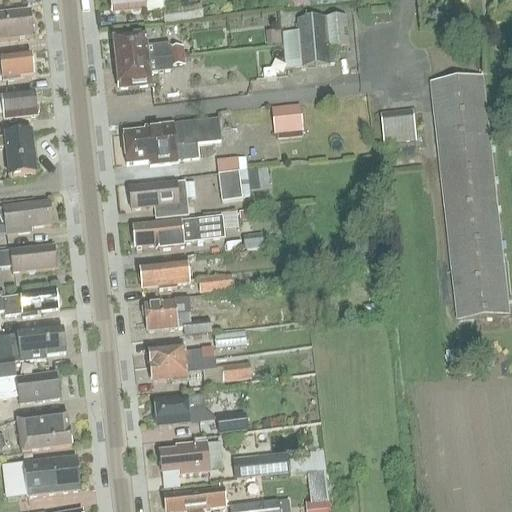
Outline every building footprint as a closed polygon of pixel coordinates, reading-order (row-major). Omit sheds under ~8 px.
[(169,0),(168,0),(110,0),(112,16),(146,13),(145,3),(169,0)] [(203,20),(201,6),(162,11),(164,25),(203,20)] [(0,42),(32,39),(29,16),(0,18),(0,42)] [(298,33),(282,34),(284,51),(286,74),(330,69),(328,50),(348,48),(345,19),(297,24),(298,33)] [(282,47),(280,32),(266,34),(267,49),(282,47)] [(113,40),(116,66),(183,60),(182,50),(170,51),(169,47),(147,49),(146,37),(113,40)] [(0,80),(2,81),(2,84),(19,82),(19,79),(33,78),(32,68),(34,65),(33,61),(31,59),(31,57),(0,60),(0,80)] [(183,60),(116,66),(118,92),(151,89),(150,76),(172,74),(172,69),(184,68),(183,60)] [(480,78),(431,84),(458,323),(507,317),(480,78)] [(0,118),(2,118),(3,124),(7,124),(9,125),(14,125),(16,123),(37,120),(37,117),(38,115),(38,110),(36,108),(34,96),(0,99),(0,118)] [(299,108),(274,111),(277,136),(302,133),(299,108)] [(380,115),(383,149),(416,146),(413,112),(380,115)] [(177,163),(198,161),(197,147),(220,145),(218,123),(145,131),(146,134),(123,137),(126,168),(149,166),(149,169),(178,166),(177,163)] [(0,151),(6,150),(9,182),(36,179),(32,137),(5,140),(5,139),(0,139),(0,151)] [(216,163),(218,177),(239,174),(237,160),(216,163)] [(239,174),(218,177),(222,204),(242,202),(241,199),(250,198),(249,194),(270,191),(267,171),(239,174)] [(194,184),(185,185),(129,191),(131,213),(154,211),(155,215),(161,215),(161,221),(188,219),(186,202),(196,201),(194,184)] [(3,210),(0,210),(0,218),(4,218),(5,227),(6,238),(31,235),(31,231),(51,228),(49,205),(3,210)] [(221,221),(201,223),(133,230),(135,252),(158,249),(159,254),(184,251),(184,247),(223,243),(221,221)] [(243,238),(245,252),(263,250),(262,236),(243,238)] [(56,272),(54,250),(0,255),(0,271),(11,271),(12,276),(56,272)] [(188,266),(140,272),(142,292),(159,291),(159,294),(177,292),(177,289),(190,287),(188,266)] [(231,278),(199,282),(200,296),(233,293),(231,278)] [(4,319),(10,318),(58,313),(56,294),(4,300),(4,295),(0,295),(0,315),(4,315),(4,319)] [(176,317),(175,305),(144,308),(147,335),(182,332),(183,338),(210,335),(209,332),(216,332),(215,322),(190,325),(190,315),(176,317)] [(0,381),(16,379),(14,366),(20,365),(20,366),(46,363),(46,359),(65,356),(62,331),(17,336),(17,338),(0,340),(0,381)] [(215,351),(247,347),(245,334),(214,337),(215,351)] [(149,355),(150,370),(203,364),(202,353),(185,355),(184,348),(167,350),(168,353),(149,355)] [(187,375),(216,372),(215,362),(203,364),(150,370),(152,385),(171,383),(171,386),(188,384),(187,375)] [(224,369),(222,369),(224,385),(250,382),(248,366),(224,369)] [(17,380),(16,381),(16,379),(0,381),(0,402),(19,400),(20,408),(59,402),(56,377),(17,382),(17,380)] [(203,398),(154,404),(156,427),(190,423),(189,414),(205,412),(203,398)] [(72,450),(67,417),(67,418),(17,424),(21,456),(71,450),(72,450)] [(245,417),(218,420),(220,436),(247,433),(245,417)] [(177,453),(160,455),(162,477),(179,475),(179,479),(208,476),(205,447),(176,450),(177,453)] [(284,457),(234,461),(236,482),(286,477),(284,457)] [(26,483),(4,485),(6,502),(80,494),(76,461),(24,466),(26,483)] [(219,493),(164,499),(165,511),(202,511),(203,509),(221,507),(219,493)] [(278,511),(278,503),(230,508),(230,511),(278,511)]
